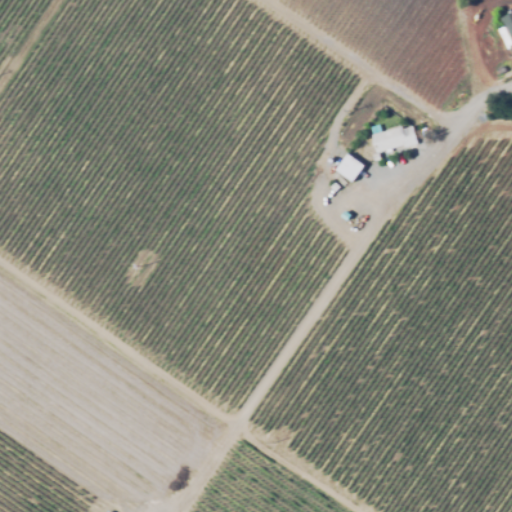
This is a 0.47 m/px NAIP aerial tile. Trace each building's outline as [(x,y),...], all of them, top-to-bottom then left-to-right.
[(484,21),(478,15),(487,4),(493,10),(484,21)] [(511,48),(511,46),(511,45),(511,39),(500,15),(511,8),(511,48)] [(506,69),(498,74),(495,68),(503,64),(506,69)] [(374,133),(371,126),(379,124),(382,130),(374,133)] [(378,152),(373,134),(403,125),(404,128),(413,125),(419,144),(407,147),(406,144),(378,152)] [(354,180),(338,169),(349,153),(365,165),(354,180)] [(376,161),(373,155),(380,153),(382,158),(376,161)] [(340,186),(335,191),(327,184),(331,178),(340,186)] [(341,218),(344,212),(351,216),(347,222),(341,218)]
